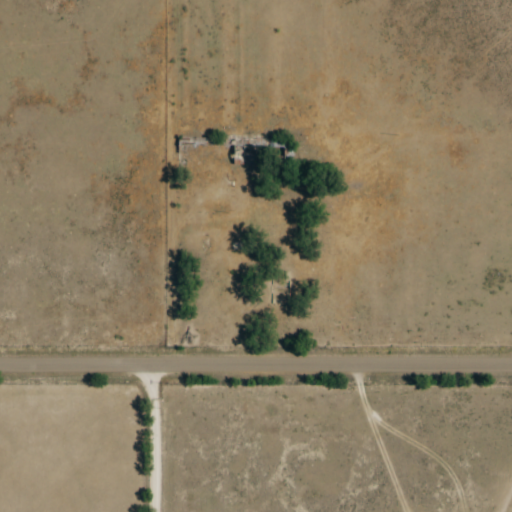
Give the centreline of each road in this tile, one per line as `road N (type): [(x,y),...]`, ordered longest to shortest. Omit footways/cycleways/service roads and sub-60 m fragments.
road 1 (residential): [(511,374),(0,373)]
road 2 (track): [(182,374),(182,0)]
